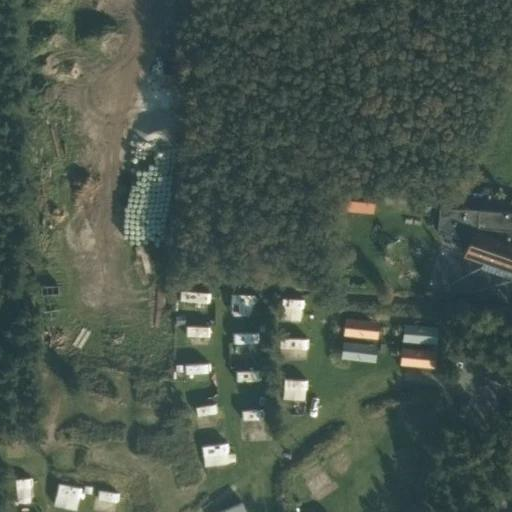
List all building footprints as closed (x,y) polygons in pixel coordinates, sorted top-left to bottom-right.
[(339,186),(337,208),(370,210),(372,189),(339,186)] [(439,207),(437,230),(469,241),(463,257),(481,263),(484,255),(511,265),(511,212),(477,209),(461,208),(461,209),(439,207)] [(182,287),(182,298),(213,299),(213,288),(182,287)] [(378,321),(344,319),(343,336),(377,338),(378,321)] [(212,333),(211,321),(187,322),(188,333),(212,333)] [(438,327),(403,325),(402,342),(437,344),(438,327)] [(310,344),(310,334),(284,332),(283,343),(310,344)] [(375,362),(377,345),(342,342),(340,358),(375,362)] [(436,352),(401,348),(399,365),(434,369),(436,352)] [(56,503),(80,507),(85,483),(60,479),(56,503)] [(244,511),(241,503),(220,511),(244,511)]
